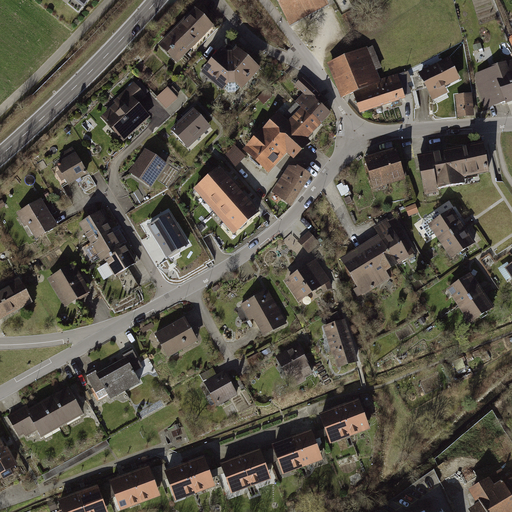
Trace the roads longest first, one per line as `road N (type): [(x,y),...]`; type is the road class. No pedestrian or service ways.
road 1 (tertiary): [(97,339),(258,245),(359,136)]
road 2 (secondary): [(0,156),(156,0)]
road 3 (track): [(0,111),(108,0)]
road 4 (tertiary): [(359,136),(511,125)]
